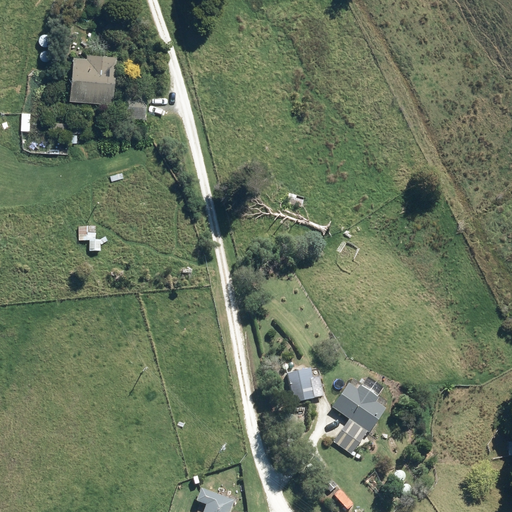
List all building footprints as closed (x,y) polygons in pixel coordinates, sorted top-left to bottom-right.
[(76,53),(72,101),(114,105),(119,57),(76,53)] [(146,94),(124,92),(122,118),(145,120),(146,94)] [(286,370),(286,372),(292,403),(314,399),(309,378),(314,377),(311,365),(286,370)] [(357,387),(348,381),(332,406),(349,417),(333,443),(350,454),(383,404),(373,399),(376,394),(359,384),(357,387)] [(228,511),(233,497),(199,486),(195,498),(205,501),(201,511),(228,511)]
